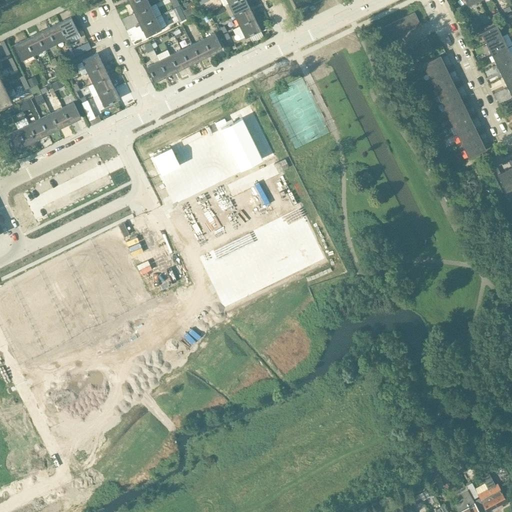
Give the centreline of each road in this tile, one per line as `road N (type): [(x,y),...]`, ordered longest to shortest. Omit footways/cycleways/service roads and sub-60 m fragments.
road 1 (residential): [(0,508),(67,478),(0,342)]
road 2 (residential): [(434,0),(505,145),(511,142)]
road 3 (residential): [(153,112),(294,42)]
road 4 (residential): [(23,250),(142,193)]
road 5 (residential): [(0,186),(112,131)]
